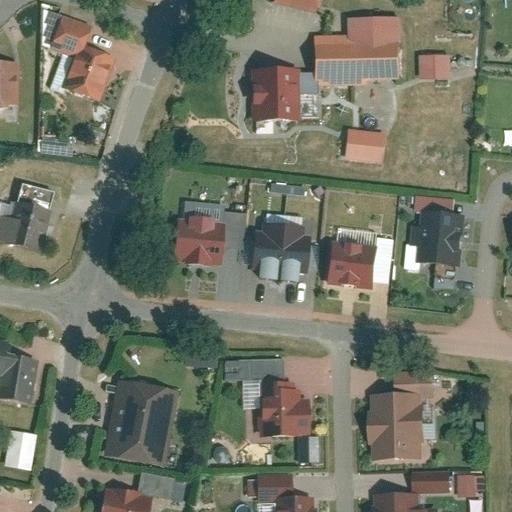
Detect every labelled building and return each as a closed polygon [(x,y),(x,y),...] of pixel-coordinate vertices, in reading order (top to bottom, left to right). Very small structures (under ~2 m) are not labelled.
[(321,0),(277,0),(277,1),(319,11),(321,0)] [(93,25),(47,8),(45,46),(81,59),(85,47),(93,25)] [(364,81),(400,81),(399,20),(348,21),(349,39),(314,40),(315,76),(315,88),(317,88),(364,87),(364,81)] [(69,91),(102,103),(118,59),(85,47),(81,59),(69,91)] [(452,56),(423,56),(423,80),(453,79),(452,56)] [(20,64),(0,63),(0,104),(20,105),(20,64)] [(275,74),(255,75),(255,122),(297,122),(296,97),(318,96),(317,88),(315,88),(315,76),(296,76),(296,74),(275,74)] [(388,133),(352,129),(349,159),(385,162),(388,133)] [(76,141),(45,137),(43,153),(73,157),(76,141)] [(24,183),(19,202),(52,211),(57,191),(24,183)] [(458,199),(419,196),(417,213),(426,213),(457,216),(458,199)] [(5,216),(0,235),(0,239),(42,250),(52,211),(19,202),(9,200),(5,216)] [(244,248),(247,215),(227,213),(226,224),(224,246),(244,248)] [(457,216),(426,213),(424,227),(417,226),(416,246),(423,246),(422,262),(461,266),(466,217),(457,216)] [(226,224),(180,220),(176,261),(222,266),(224,246),(226,224)] [(278,275),(282,230),(265,228),(264,237),(256,237),(253,269),(261,270),(260,281),(274,282),(275,275),(278,275)] [(301,231),(282,230),(278,275),(282,276),(281,283),(295,284),(296,273),(304,274),(305,272),(307,248),(307,241),(300,241),(301,231)] [(379,248),(334,243),(330,285),(375,290),(379,248)] [(307,248),(305,272),(317,273),(319,249),(307,248)] [(14,343),(0,341),(0,374),(4,375),(0,399),(31,403),(38,360),(12,356),(14,343)] [(181,392),(122,381),(108,455),(167,466),(181,392)] [(302,385),(261,386),(262,436),(311,435),(310,399),(302,399),(302,385)] [(424,395),(375,395),(376,460),(425,459),(424,395)] [(38,435),(13,432),(8,467),(33,470),(38,435)] [(172,501),(176,479),(143,473),(139,495),(154,498),(172,501)] [(453,494),(453,473),(416,474),(416,495),(421,495),(453,494)] [(294,476),(260,477),(261,500),(278,500),(295,500),(294,476)] [(456,497),(483,497),(483,477),(456,477),(456,497)] [(139,495),(106,489),(101,511),(151,511),(154,498),(139,495)] [(416,495),(377,496),(376,511),(421,511),(421,495),(416,495)] [(295,500),(278,500),(278,511),(314,511),(315,499),(295,500)]
